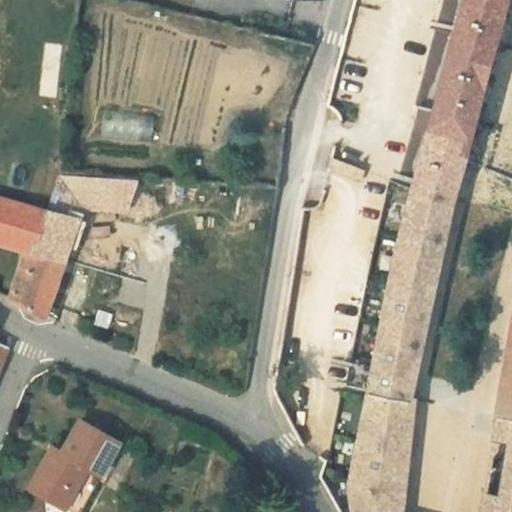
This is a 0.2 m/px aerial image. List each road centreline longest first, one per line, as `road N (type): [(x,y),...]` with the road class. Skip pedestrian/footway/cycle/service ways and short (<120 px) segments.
road 1 (unclassified): [(252,419),(339,0)]
road 2 (unknown): [(439,511),(511,213)]
road 3 (unclassified): [(252,419),(30,326)]
